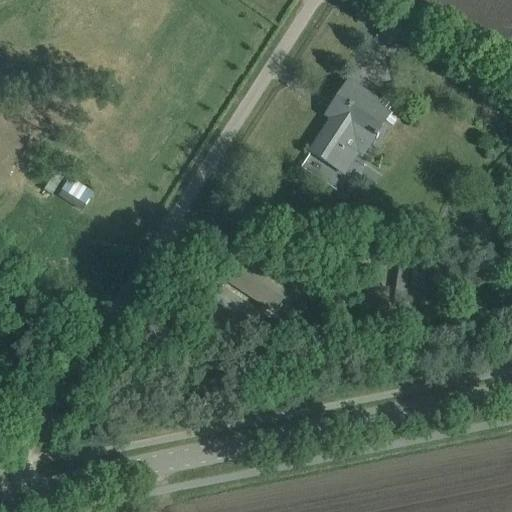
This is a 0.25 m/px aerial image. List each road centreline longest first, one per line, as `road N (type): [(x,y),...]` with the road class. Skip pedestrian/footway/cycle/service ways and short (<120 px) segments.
road 1 (unclassified): [(17,502),(16,460),(313,0)]
road 2 (unclassified): [(17,502),(135,466),(511,391)]
